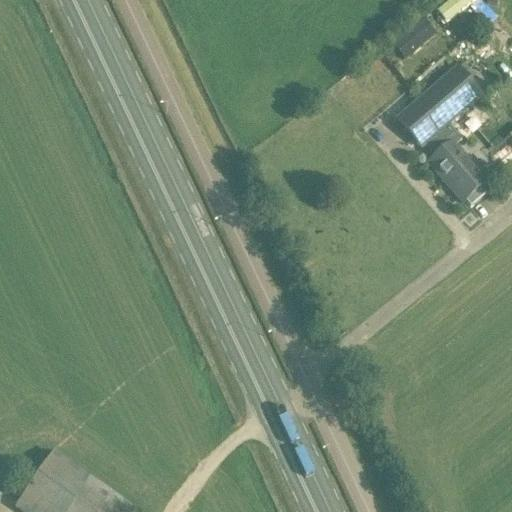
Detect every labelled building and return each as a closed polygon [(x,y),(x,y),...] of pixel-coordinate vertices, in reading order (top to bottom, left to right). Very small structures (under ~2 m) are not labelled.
[(410,29),(391,44),(405,60),(423,45),(410,29)] [(470,60),(408,113),(395,124),(418,151),(422,148),(431,158),(455,138),(446,127),(493,87),(470,60)] [(455,138),(431,158),(433,160),(426,166),(460,206),(485,184),(453,148),(459,143),(455,138)] [(511,138),(492,155),(507,174),(511,169),(511,138)] [(53,456),(19,503),(14,510),(16,511),(65,511),(88,480),(53,456)] [(65,511),(133,511),(88,480),(65,511)]
